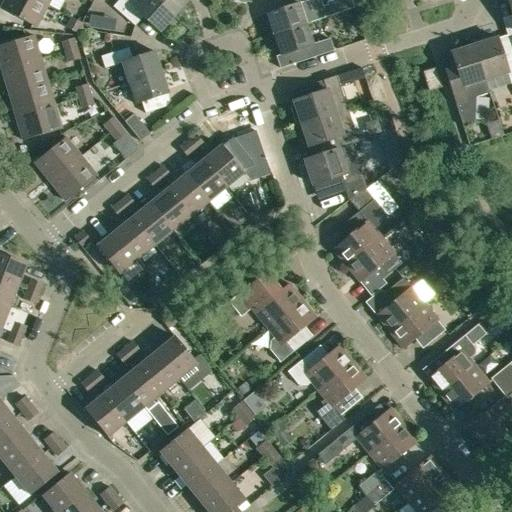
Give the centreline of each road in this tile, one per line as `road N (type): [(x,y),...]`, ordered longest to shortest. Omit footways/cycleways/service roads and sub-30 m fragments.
road 1 (residential): [(507,511),(476,488),(332,293),(257,92)]
road 2 (residential): [(257,92),(472,17),(473,0)]
road 3 (residential): [(43,243),(208,107)]
road 4 (unclassified): [(48,391),(32,370),(66,274),(43,243)]
road 5 (unclassified): [(158,511),(48,391)]
road 6 (residential): [(257,92),(245,51),(233,43),(199,53),(194,67),(208,107)]
